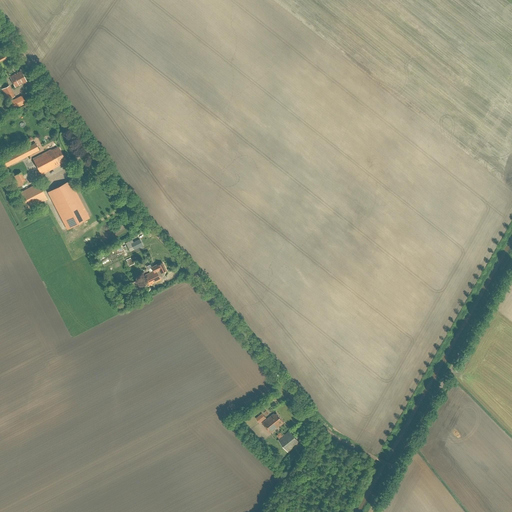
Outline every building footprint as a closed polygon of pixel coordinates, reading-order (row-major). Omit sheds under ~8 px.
[(27,82),(21,71),(10,77),(15,88),(27,82)] [(13,95),(8,85),(2,89),(6,98),(13,95)] [(23,93),(15,97),(19,104),(26,100),(23,93)] [(1,159),(5,168),(39,151),(35,142),(1,159)] [(50,150),(33,159),(41,175),(58,166),(59,164),(65,161),(58,147),(51,151),(50,150)] [(16,188),(26,183),(21,172),(10,177),(16,188)] [(50,192),(69,228),(88,218),(69,182),(50,192)] [(27,210),(47,199),(38,183),(19,193),(27,210)] [(132,240),(126,243),(128,248),(133,246),(134,249),(142,245),(139,239),(133,242),(132,240)] [(125,261),(128,266),(134,263),(132,258),(125,261)] [(151,272),(145,275),(150,285),(153,283),(152,281),(155,280),(156,282),(160,279),(159,276),(165,273),(164,271),(166,270),(163,262),(157,265),(157,264),(151,267),(154,271),(153,272),(152,271),(151,272)] [(262,413),(256,418),(260,422),(266,417),(262,413)] [(274,413),(262,423),(270,434),(284,423),(276,413),(275,414),(274,413)] [(279,439),(278,441),(287,453),(300,443),(290,431),(283,436),(279,439)]
